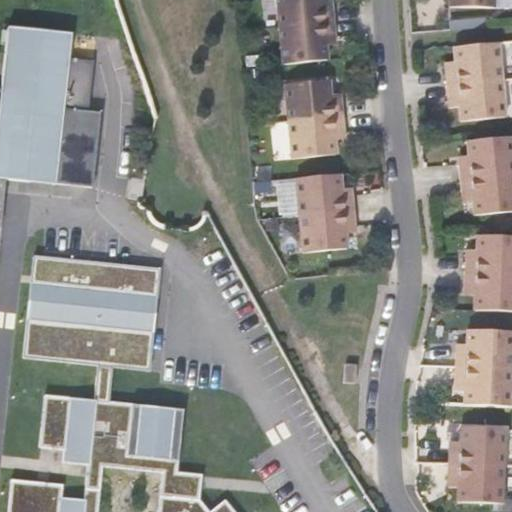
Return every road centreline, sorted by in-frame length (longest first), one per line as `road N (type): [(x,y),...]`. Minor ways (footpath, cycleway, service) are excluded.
road 1 (track): [(138,0),(197,148),(261,254),(334,418),(399,502)]
road 2 (residential): [(399,502),(385,408),(410,281),(386,0)]
